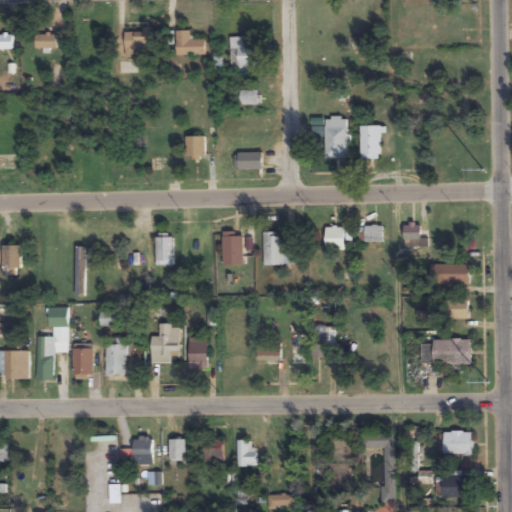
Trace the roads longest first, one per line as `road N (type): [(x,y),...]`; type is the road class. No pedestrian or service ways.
road 1 (residential): [(0,205),(511,192)]
road 2 (residential): [(511,403),(0,411)]
road 3 (residential): [(504,511),(499,0)]
road 4 (residential): [(293,196),(287,0)]
